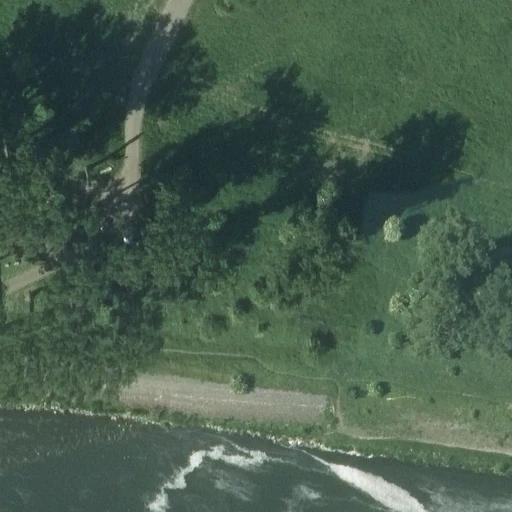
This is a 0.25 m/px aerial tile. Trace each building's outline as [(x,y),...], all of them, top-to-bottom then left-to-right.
[(177,278),(202,280),(203,269),(178,267),(177,278)] [(100,288),(135,286),(134,273),(100,276),(100,288)] [(142,277),(142,298),(154,299),(154,277),(142,277)] [(83,279),(54,281),(55,292),(84,291),(83,279)] [(175,304),(179,281),(166,279),(162,302),(175,304)]
